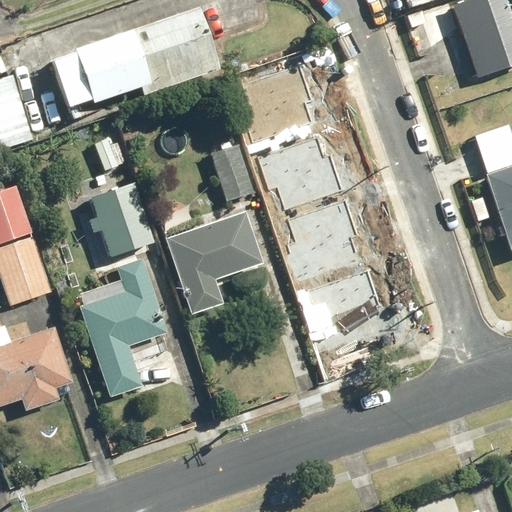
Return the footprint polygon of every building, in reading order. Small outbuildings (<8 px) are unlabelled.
[(511,26),(503,0),(473,0),(452,7),(475,78),(511,65),(511,26)] [(197,10),(71,53),(72,55),(49,63),(65,110),(88,102),(89,106),(142,88),(146,97),(219,72),(197,10)] [(235,85),(252,140),(308,123),(301,101),(309,99),(299,65),(235,85)] [(0,81),(0,150),(31,141),(12,78),(0,81)] [(227,85),(210,91),(225,136),(242,130),(227,85)] [(257,159),(267,190),(278,186),(286,209),(341,190),(330,155),(324,157),(317,139),(257,159)] [(251,195),(236,147),(210,155),(225,203),(251,195)] [(511,167),(484,177),(511,257),(511,256),(511,167)] [(91,198),(110,252),(150,238),(130,183),(91,198)] [(13,188),(0,192),(0,245),(29,235),(13,188)] [(287,247),(296,277),(358,259),(351,237),(357,235),(347,201),(288,218),(295,244),(287,247)] [(260,266),(242,214),(163,240),(188,316),(221,306),(213,281),(260,266)] [(31,238),(0,248),(0,283),(8,307),(50,293),(31,238)] [(122,294),(77,309),(107,399),(140,388),(126,348),(164,335),(139,260),(114,269),(122,294)] [(306,292),(324,348),(385,330),(368,273),(306,292)] [(51,330),(0,346),(0,407),(19,401),(23,413),(57,402),(53,390),(70,384),(51,330)]
